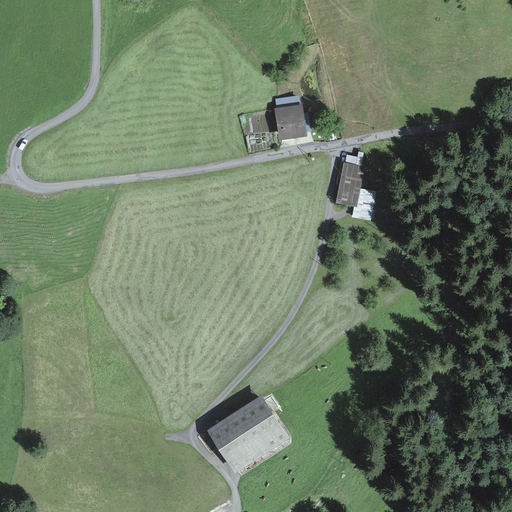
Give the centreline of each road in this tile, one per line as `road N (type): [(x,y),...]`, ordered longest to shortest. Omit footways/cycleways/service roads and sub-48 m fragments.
road 1 (unclassified): [(96,0),(91,92),(15,152),(19,177),(33,187),(207,168),(511,112)]
road 2 (track): [(235,511),(228,478),(193,435),(284,326),(306,287),(340,144)]
